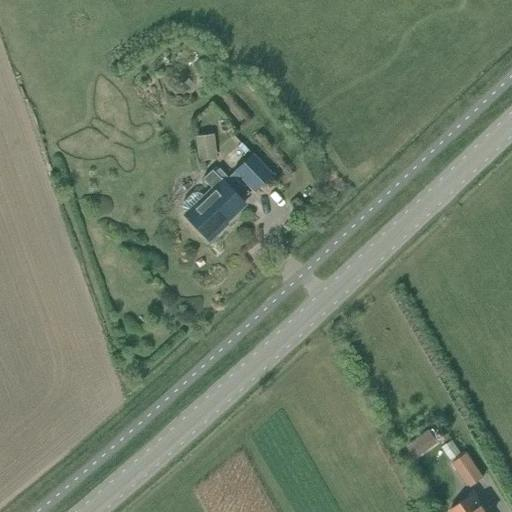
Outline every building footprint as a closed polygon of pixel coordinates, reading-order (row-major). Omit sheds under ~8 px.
[(215,158),(212,134),(196,136),(199,161),(215,158)] [(252,153),(234,170),(253,190),(270,174),(252,153)] [(183,202),(182,206),(183,211),(186,214),(184,215),(205,237),(206,236),(209,239),(221,228),(218,225),(223,221),(225,223),(244,204),(212,170),(202,178),(212,189),(203,197),(200,194),(196,193),(192,194),(183,202)] [(429,429),(421,434),(428,443),(435,438),(429,429)] [(467,453),(452,464),(468,488),(484,476),(467,453)] [(474,493),(450,510),(451,511),(487,511),(483,505),(482,505),(474,493)]
